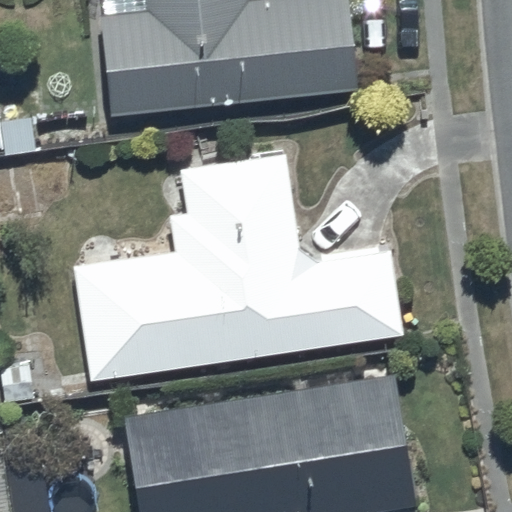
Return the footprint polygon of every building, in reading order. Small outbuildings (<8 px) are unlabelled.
[(101,0),(109,96),(354,77),(348,0),(101,0)] [(0,139),(34,135),(29,97),(0,101),(0,139)] [(315,243),(295,232),(283,135),(178,150),(183,195),(167,197),(171,234),(68,247),(86,365),(400,317),(387,232),(315,243)] [(367,511),(365,490),(411,484),(393,354),(117,389),(138,511),(238,511),(275,507),(276,511),(367,511)] [(8,419),(0,420),(0,507),(19,505),(8,419)]
